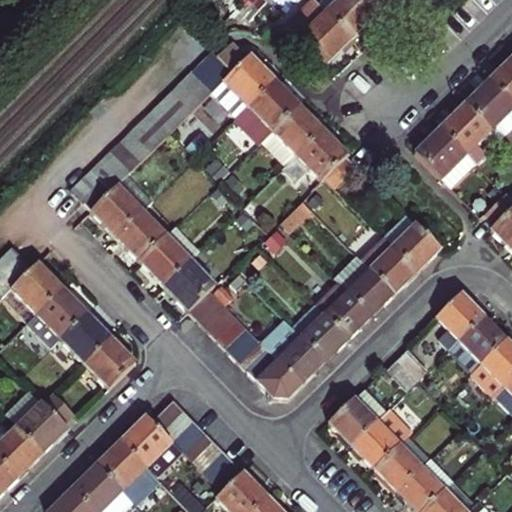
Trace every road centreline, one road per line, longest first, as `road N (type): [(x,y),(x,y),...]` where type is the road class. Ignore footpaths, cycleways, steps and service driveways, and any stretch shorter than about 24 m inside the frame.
road 1 (residential): [(269,448),(441,282),(479,277),(511,296)]
road 2 (residential): [(179,355),(15,511)]
road 3 (residential): [(511,7),(375,137)]
road 4 (residential): [(60,235),(179,355)]
road 5 (residential): [(179,355),(269,448)]
